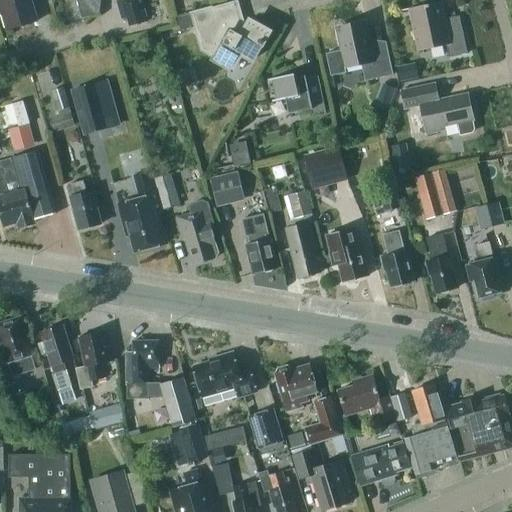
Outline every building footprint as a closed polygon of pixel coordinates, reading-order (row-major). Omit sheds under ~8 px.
[(0,0),(0,2),(9,31),(36,22),(29,0),(0,0)] [(121,0),(117,2),(122,20),(127,19),(129,27),(147,22),(141,0),(121,0)] [(446,44),(448,56),(466,53),(460,25),(447,28),(442,1),(408,7),(417,50),(446,44)] [(188,11),(198,48),(213,56),(211,59),(230,69),(238,53),(250,59),(259,42),(261,43),(267,31),(248,21),(245,26),(241,23),(235,4),(213,10),(212,5),(188,11)] [(360,63),(364,79),(391,74),(385,45),(369,48),(363,22),(335,27),(340,50),(325,53),(329,76),(344,73),(343,67),(360,63)] [(415,64),(396,67),(399,82),(418,78),(415,64)] [(292,73),(265,79),(265,80),(271,79),(275,99),(269,100),(270,101),(283,98),(286,114),(308,109),(309,114),(323,111),(316,76),(304,78),(303,75),(293,77),(292,73)] [(109,128),(97,84),(72,91),(84,135),(109,128)] [(474,130),(474,128),(472,120),(474,120),(468,94),(438,100),(434,84),(401,91),(404,105),(419,102),(426,134),(444,130),(443,126),(457,123),(460,135),(471,133),(473,132),(474,130)] [(386,86),(382,97),(390,100),(394,89),(386,86)] [(51,91),(58,112),(69,108),(63,88),(51,91)] [(50,120),(54,132),(75,126),(71,114),(50,120)] [(8,130),(14,152),(34,147),(29,125),(8,130)] [(233,166),(250,164),(246,140),(229,143),(233,166)] [(347,178),(340,149),(305,158),(310,177),(325,173),(328,183),(347,178)] [(37,150),(22,155),(0,160),(0,214),(3,226),(15,224),(21,227),(32,224),(36,219),(54,214),(37,150)] [(410,170),(409,165),(404,162),(395,164),(396,173),(410,170)] [(283,165),(271,169),(275,181),(286,177),(283,165)] [(425,218),(443,213),(444,215),(455,212),(443,170),(432,173),(414,178),(425,218)] [(125,224),(133,252),(164,244),(156,216),(161,214),(149,171),(130,176),(136,200),(116,205),(122,225),(125,224)] [(210,179),(217,207),(245,201),(238,172),(210,179)] [(179,204),(170,174),(153,179),(162,209),(179,204)] [(68,185),(71,196),(69,196),(77,230),(100,224),(96,208),(98,207),(95,191),(85,193),(82,182),(68,185)] [(399,208),(392,184),(377,189),(385,212),(399,208)] [(284,197),(291,220),(312,214),(305,191),(284,197)] [(277,195),(267,197),(271,213),(281,210),(277,195)] [(184,239),(191,264),(215,257),(216,254),(209,230),(213,229),(206,203),(201,200),(191,203),(188,208),(190,214),(175,218),(181,240),(184,239)] [(475,209),(480,231),(505,225),(499,203),(475,209)] [(248,244),(246,244),(247,247),(245,249),(246,254),(249,255),(253,274),(264,271),(266,273),(270,272),(272,269),(276,268),(269,239),(267,239),(262,216),(242,221),(248,244)] [(286,229),(298,278),(319,273),(314,253),(317,253),(314,240),(311,241),(307,224),(286,229)] [(332,265),(335,265),(338,264),(342,282),(368,276),(360,244),(356,245),(352,229),(325,236),(332,265)] [(386,272),(389,288),(413,282),(405,251),(403,251),(399,231),(383,235),(387,256),(380,258),(383,273),(386,272)] [(431,262),(426,263),(429,276),(432,276),(436,293),(457,288),(450,257),(447,257),(442,235),(426,239),(431,262)] [(474,281),(478,297),(503,291),(495,259),(492,259),(488,243),(473,247),(477,263),(467,266),(471,282),(474,281)] [(0,324),(0,340),(11,376),(34,368),(18,319),(0,324)] [(73,361),(62,327),(41,333),(54,374),(66,371),(64,363),(73,361)] [(78,337),(85,367),(76,369),(80,389),(92,387),(90,381),(103,378),(100,364),(111,361),(108,347),(106,348),(102,333),(97,334),(97,331),(89,332),(89,335),(78,337)] [(159,342),(133,343),(133,352),(126,353),(127,399),(148,399),(165,398),(161,383),(148,383),(148,368),(160,368),(159,342)] [(218,357),(218,360),(193,367),(202,397),(235,388),(237,397),(256,392),(249,371),(238,374),(232,353),(218,357)] [(275,373),(287,413),(302,409),(301,404),(308,402),(306,395),(316,392),(308,365),(296,369),(297,371),(291,372),(290,368),(286,366),(282,366),(277,369),(275,373)] [(70,387),(66,371),(53,375),(58,390),(70,387)] [(395,419),(388,397),(378,400),(371,376),(358,380),(359,385),(338,391),(346,416),(371,409),(376,425),(395,419)] [(182,377),(161,383),(165,398),(174,427),(195,421),(182,377)] [(456,462),(433,385),(412,392),(421,424),(412,427),(415,437),(406,440),(415,474),(417,474),(421,477),(431,474),(431,470),(456,462)] [(33,419),(25,392),(12,396),(20,423),(33,419)] [(399,421),(411,417),(405,394),(392,398),(399,421)] [(504,395),(481,402),(479,397),(461,402),(462,405),(445,410),(459,461),(511,447),(511,428),(508,414),(509,414),(504,395)] [(342,436),(331,396),(313,401),(320,424),(304,429),(309,445),(342,436)] [(248,416),(258,449),(283,442),(273,408),(248,416)] [(100,409),(88,412),(89,415),(93,428),(94,430),(105,427),(100,409)] [(209,449),(246,439),(242,424),(205,434),(209,449)] [(387,425),(378,428),(381,438),(390,435),(387,425)] [(178,432),(187,463),(208,457),(199,426),(178,432)] [(388,446),(350,459),(359,486),(380,479),(381,484),(385,486),(392,484),(394,480),(392,475),(396,474),(396,472),(409,468),(401,445),(389,449),(388,446)] [(311,475),(321,510),(351,501),(347,487),(351,486),(343,458),(318,465),(313,449),(294,454),(301,478),(311,475)] [(19,501),(19,511),(70,511),(70,456),(8,457),(8,480),(28,479),(28,501),(19,501)] [(260,507),(255,482),(232,487),(227,464),(212,467),(220,495),(234,492),(236,501),(232,502),(234,511),(255,511),(254,508),(260,507)] [(174,511),(213,511),(209,497),(208,497),(203,482),(201,482),(197,469),(183,473),(187,486),(168,492),(174,511)] [(293,496),(290,484),(286,485),(282,473),(270,476),(268,470),(259,473),(265,492),(268,491),(273,508),(276,508),(277,511),(295,511),(291,497),(293,496)] [(133,511),(130,499),(144,495),(138,473),(124,477),(123,472),(91,481),(99,511),(133,511)]
